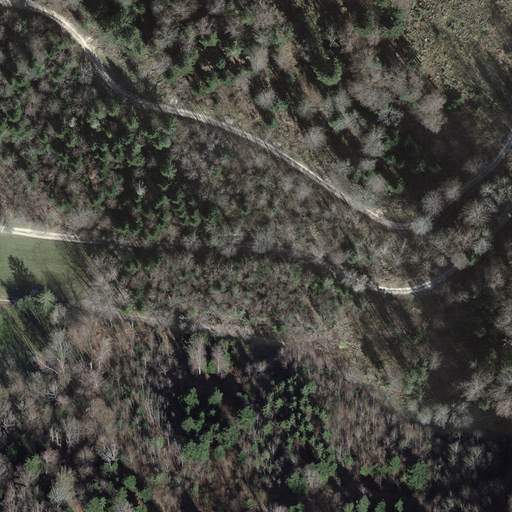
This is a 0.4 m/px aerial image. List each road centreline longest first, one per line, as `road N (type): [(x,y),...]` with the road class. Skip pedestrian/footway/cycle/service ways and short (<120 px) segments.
road 1 (track): [(0,0),(61,20),(122,92),(247,135),(391,224),(415,224),(447,203),(511,137)]
road 2 (track): [(511,212),(455,270),(382,290),(266,248),(0,229)]
road 3 (track): [(0,297),(301,347),(425,422),(462,422),(511,405)]
road 4 (track): [(265,511),(354,491),(460,499),(511,478)]
